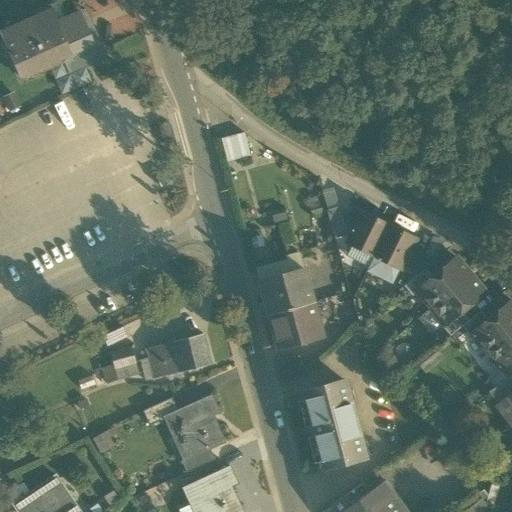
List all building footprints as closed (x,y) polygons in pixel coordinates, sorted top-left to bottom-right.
[(60,5),(52,9),(60,26),(67,23),(65,19),(66,19),(60,5)] [(78,13),(66,19),(65,19),(67,23),(60,26),(52,9),(0,32),(0,33),(19,76),(62,57),(71,53),(92,44),(92,43),(78,13)] [(85,10),(78,13),(92,43),(98,40),(85,10)] [(98,40),(92,43),(92,44),(71,53),(62,57),(70,73),(106,57),(98,40)] [(221,139),(227,161),(250,155),(244,133),(221,139)] [(327,211),(339,207),(334,189),(321,192),(323,200),(327,211)] [(328,215),(327,211),(323,200),(308,204),(313,219),(328,215)] [(328,215),(333,234),(345,230),(339,207),(327,211),(328,215)] [(361,250),(374,256),(389,226),(362,212),(346,243),(361,250)] [(389,226),(374,256),(397,268),(400,269),(411,248),(415,239),(389,226)] [(432,238),(424,254),(435,260),(443,244),(432,238)] [(400,269),(415,277),(425,268),(435,260),(424,254),(411,248),(400,269)] [(356,261),(368,267),(374,256),(361,250),(356,261)] [(254,269),(258,283),(302,271),(296,253),(285,256),(287,260),(254,269)] [(390,280),(397,268),(374,256),(368,267),(367,269),(390,280)] [(418,291),(431,307),(470,275),(456,258),(433,277),(417,290),(418,291)] [(433,277),(425,268),(415,277),(403,286),(412,296),(418,291),(417,290),(433,277)] [(258,283),(266,314),(310,303),(302,271),(258,283)] [(484,292),(470,275),(431,307),(444,323),(445,324),(461,311),(484,292)] [(473,334),(487,350),(511,329),(511,302),(511,301),(488,320),(472,333),(473,334)] [(319,336),(310,303),(266,314),(275,348),(319,336)] [(431,334),(441,326),(444,323),(431,307),(418,318),(431,334)] [(450,336),(462,326),(468,321),(461,311),(445,324),(444,323),(441,326),(450,336)] [(480,311),(468,321),(462,326),(470,336),(473,334),(472,333),(488,320),(480,311)] [(102,337),(107,347),(128,337),(123,327),(102,337)] [(511,329),(487,350),(500,367),(501,368),(511,359),(511,329)] [(203,334),(172,342),(179,372),(210,364),(203,334)] [(145,381),(179,372),(172,342),(146,349),(148,358),(139,360),(145,381)] [(110,353),(115,370),(136,364),(131,347),(110,353)] [(438,350),(419,366),(425,374),(444,358),(438,350)] [(274,363),(281,388),(303,375),(297,356),(274,363)] [(497,370),(505,380),(511,375),(511,359),(501,368),(500,367),(497,370)] [(505,380),(497,370),(487,379),(494,388),(505,380)] [(486,393),(497,407),(506,400),(506,399),(511,394),(511,376),(511,375),(505,380),(494,388),(486,393)] [(301,395),(322,469),(364,457),(343,383),(301,395)] [(190,455),(191,457),(210,448),(225,441),(212,414),(218,412),(211,396),(179,410),(165,417),(172,433),(179,430),(190,455)] [(146,409),(152,423),(165,417),(179,410),(173,397),(146,409)] [(497,407),(511,427),(511,407),(506,400),(497,407)] [(172,433),(184,458),(190,455),(179,430),(172,433)] [(181,459),(186,472),(215,458),(210,448),(191,457),(190,455),(184,458),(181,459)] [(197,502),(202,511),(243,511),(232,486),(238,483),(230,466),(183,488),(191,505),(197,502)] [(71,511),(60,494),(66,490),(57,475),(31,492),(15,503),(15,504),(20,511),(71,511)] [(492,506),(500,480),(493,478),(485,504),(492,506)] [(337,511),(400,511),(379,482),(367,490),(338,511),(337,511)] [(9,494),(15,503),(31,492),(25,483),(9,494)] [(332,504),(338,511),(367,490),(362,483),(332,504)] [(71,511),(81,511),(66,490),(60,494),(71,511)] [(476,493),(457,507),(460,511),(483,511),(489,508),(485,504),(476,493)] [(194,511),(202,511),(197,502),(191,505),(194,511)]
